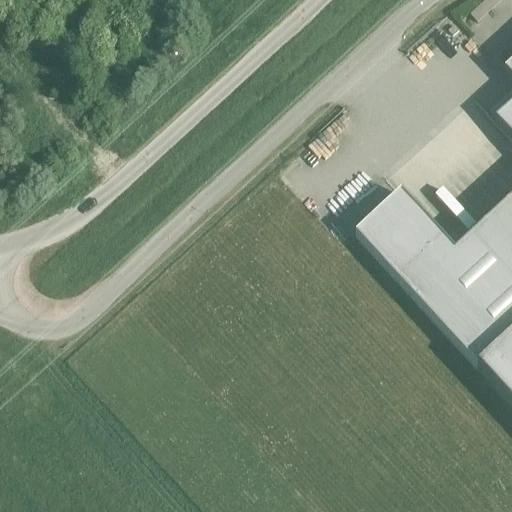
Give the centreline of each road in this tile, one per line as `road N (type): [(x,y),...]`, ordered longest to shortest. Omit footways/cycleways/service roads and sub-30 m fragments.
road 1 (tertiary): [(29,331),(95,310),(421,0)]
road 2 (tertiary): [(319,0),(114,188),(14,242)]
